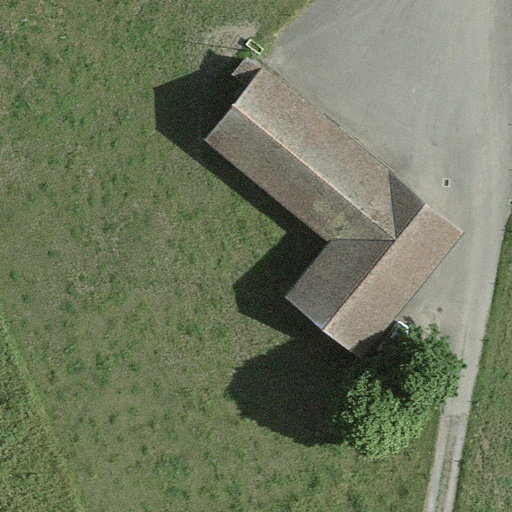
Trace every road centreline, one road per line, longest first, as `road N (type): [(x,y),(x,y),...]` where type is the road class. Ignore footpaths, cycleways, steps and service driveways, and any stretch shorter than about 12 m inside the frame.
road 1 (track): [(488,171),(439,511)]
road 2 (residential): [(488,171),(474,0)]
